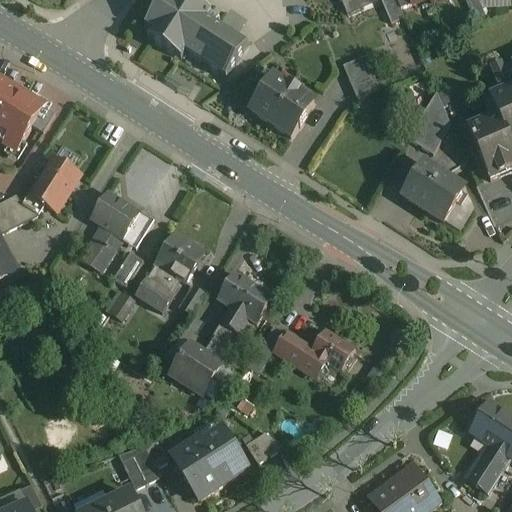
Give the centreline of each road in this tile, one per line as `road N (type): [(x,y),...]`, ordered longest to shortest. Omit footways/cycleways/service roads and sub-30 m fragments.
road 1 (tertiary): [(272,511),(345,464),(488,331)]
road 2 (primary): [(204,150),(417,287)]
road 3 (primary): [(204,150),(67,62)]
